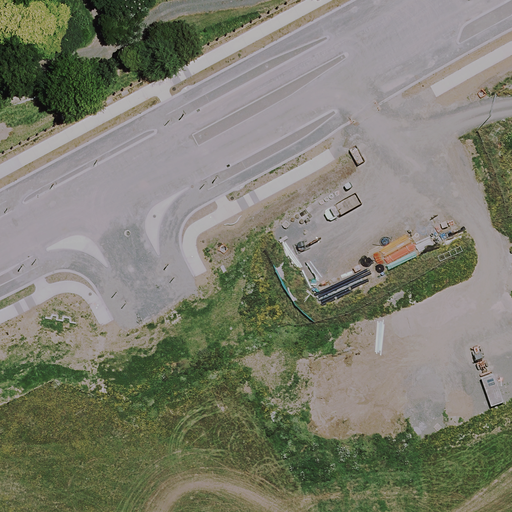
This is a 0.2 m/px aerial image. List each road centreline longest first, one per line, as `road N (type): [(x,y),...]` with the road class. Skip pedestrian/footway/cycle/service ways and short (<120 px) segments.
road 1 (primary): [(511,2),(0,314)]
road 2 (track): [(224,0),(173,8),(31,80),(0,80)]
